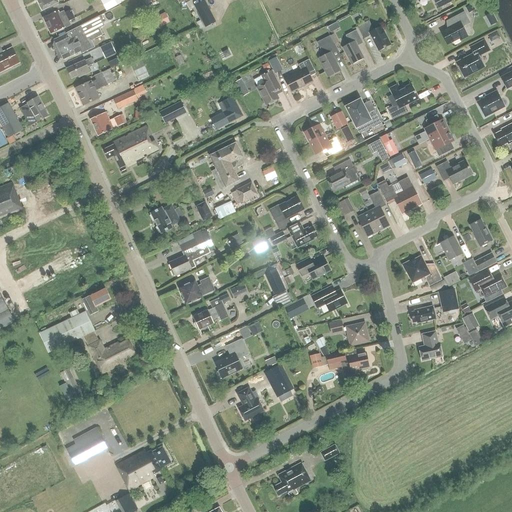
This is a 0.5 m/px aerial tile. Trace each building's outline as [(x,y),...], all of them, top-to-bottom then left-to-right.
[(56,0),(36,0),(42,11),(58,3),(56,0)] [(434,0),(438,8),(452,1),(450,0),(434,0)] [(203,2),(194,6),(200,17),(209,12),(203,2)] [(472,4),(465,8),(468,14),(475,10),(472,4)] [(71,10),(65,13),(68,20),(69,21),(75,19),(71,10)] [(356,11),(350,14),(353,19),(358,16),(356,11)] [(50,34),(61,29),(65,27),(63,23),(68,20),(65,13),(60,15),(58,12),(54,14),(54,13),(43,18),(50,34)] [(455,26),(441,33),(447,46),(460,39),(461,41),(468,37),(463,27),(470,24),(464,13),(452,19),(455,26)] [(55,40),(54,40),(63,60),(80,52),(81,54),(95,48),(92,41),(103,35),(100,29),(104,26),(99,17),(66,33),(67,34),(55,40)] [(379,52),(391,45),(381,27),(374,31),(369,21),(357,27),(364,40),(371,36),(379,52)] [(346,36),(350,44),(343,48),(352,65),(364,59),(357,47),(363,44),(357,31),(346,36)] [(340,56),(330,36),(317,43),(324,57),(319,59),(328,77),(340,71),(334,59),(340,56)] [(176,48),(172,40),(167,43),(171,51),(176,48)] [(473,54),(456,63),(464,78),(484,68),(478,57),(490,51),(484,41),(470,48),(473,54)] [(110,43),(100,48),(105,59),(115,54),(110,43)] [(0,53),(0,72),(17,64),(10,49),(0,53)] [(228,50),(222,53),(225,58),(230,56),(228,50)] [(283,70),(276,57),(268,61),(275,74),(283,70)] [(87,67),(94,64),(91,58),(85,61),(67,69),(71,79),(78,76),(79,78),(90,72),(87,67)] [(284,80),(291,93),(313,82),(310,77),(316,74),(309,60),(299,65),(302,71),(284,80)] [(94,76),(96,80),(91,83),(91,82),(76,89),(83,105),(99,98),(95,91),(108,85),(107,85),(115,81),(109,69),(94,76)] [(511,70),(500,77),(506,90),(511,86),(511,70)] [(257,88),(266,105),(278,99),(273,90),(280,87),(272,71),(261,77),(265,84),(257,88)] [(246,88),(242,81),(235,84),(239,91),(246,88)] [(418,99),(411,86),(400,91),(398,86),(390,90),(398,105),(388,110),(393,120),(408,112),(405,106),(418,99)] [(133,91),(113,100),(118,109),(138,100),(133,91)] [(497,92),(488,96),(489,97),(477,103),(485,117),(505,107),(497,92)] [(28,104),(20,109),(30,126),(38,122),(48,116),(38,97),(27,103),(28,104)] [(233,97),(224,102),(228,110),(223,113),(229,124),(243,117),(233,97)] [(369,121),(373,128),(381,124),(374,110),(367,114),(360,101),(346,108),(356,127),(369,121)] [(187,113),(181,102),(165,110),(170,121),(187,113)] [(23,130),(8,104),(0,108),(0,123),(11,143),(23,136),(21,131),(23,130)] [(337,130),(348,125),(341,112),(331,118),(337,130)] [(109,131),(113,129),(113,128),(124,124),(120,116),(110,121),(106,113),(101,115),(90,120),(98,136),(109,131)] [(437,115),(426,121),(429,127),(424,129),(430,140),(448,131),(443,120),(440,121),(437,115)] [(511,124),(505,128),(506,129),(494,135),(500,147),(507,143),(508,145),(511,142),(511,124)] [(304,133),(309,144),(325,136),(320,125),(304,133)] [(108,159),(113,156),(119,169),(127,165),(127,166),(159,151),(154,141),(151,143),(148,137),(151,135),(147,126),(113,143),(114,145),(103,150),(108,159)] [(453,141),(448,131),(430,140),(439,157),(454,149),(451,143),(453,141)] [(354,139),(351,133),(344,137),(348,143),(354,139)] [(392,133),(384,137),(393,155),(401,151),(392,133)] [(336,138),(328,142),(325,136),(309,144),(315,155),(326,150),(329,156),(342,150),(336,138)] [(368,146),(372,154),(377,152),(379,157),(386,153),(384,148),(380,140),(368,146)] [(233,168),(235,167),(234,166),(235,164),(236,163),(235,161),(243,157),(236,143),(211,156),(211,155),(209,156),(225,188),(227,187),(226,187),(239,181),(233,168)] [(396,169),(407,164),(402,154),(391,159),(391,160),(388,161),(391,169),(395,167),(396,169)] [(418,158),(411,162),(415,169),(421,166),(418,158)] [(345,189),(358,182),(356,183),(352,175),(357,173),(354,167),(353,167),(350,160),(334,168),(334,169),(337,167),(340,173),(327,180),(333,192),(344,186),(345,188),(344,188),(345,189)] [(472,174),(466,161),(451,169),(447,162),(436,167),(443,180),(449,177),(452,184),(472,174)] [(387,163),(380,166),(383,173),(390,170),(387,163)] [(277,166),(264,171),(267,178),(280,172),(277,166)] [(419,175),(424,185),(437,178),(431,169),(419,175)] [(402,192),(412,209),(421,204),(408,177),(398,182),(402,192)] [(385,181),(378,185),(388,205),(395,202),(401,214),(412,209),(402,192),(396,195),(391,186),(388,187),(385,181)] [(0,219),(22,210),(13,186),(12,183),(4,186),(0,187),(0,219)] [(257,195),(251,184),(237,191),(242,202),(257,195)] [(208,189),(203,192),(206,198),(212,196),(208,189)] [(376,209),(368,213),(378,232),(389,226),(380,209),(386,206),(378,192),(369,196),(376,209)] [(297,197),(279,206),(283,214),(274,219),(279,230),(290,224),(287,219),(304,210),(297,197)] [(341,203),(346,214),(354,211),(348,199),(341,203)] [(219,220),(236,212),(231,201),(214,209),(219,220)] [(196,207),(203,221),(212,217),(205,202),(196,207)] [(162,233),(172,228),(171,226),(180,222),(179,219),(183,216),(179,208),(174,211),(171,205),(162,210),(162,208),(151,213),(150,214),(161,234),(162,233)] [(378,232),(368,213),(357,218),(367,237),(378,232)] [(492,241),(485,227),(484,227),(481,220),(470,226),(474,233),(473,233),(480,247),(492,241)] [(309,229),(308,228),(303,231),(299,224),(288,229),(291,237),(286,239),(282,232),(270,239),(274,246),(286,239),(286,240),(291,237),(297,248),(314,240),(314,238),(317,236),(313,227),(309,229)] [(175,277),(196,267),(193,261),(210,253),(209,251),(214,249),(205,229),(193,235),(195,239),(180,246),(184,256),(169,263),(172,270),(171,271),(173,276),(174,275),(175,277)] [(468,233),(462,237),(465,243),(472,239),(468,233)] [(251,243),(257,254),(269,249),(263,237),(251,243)] [(437,246),(440,245),(443,252),(445,251),(450,260),(461,254),(453,238),(454,238),(454,237),(437,246)] [(491,254),(475,262),(480,271),(496,263),(491,254)] [(433,265),(434,266),(427,270),(421,257),(409,263),(409,261),(402,265),(405,272),(407,271),(412,283),(424,277),(429,287),(442,280),(434,265),(433,265)] [(296,265),(302,277),(309,273),(313,280),(330,271),(324,259),(312,264),(309,259),(296,265)] [(465,269),(469,276),(479,272),(472,259),(466,262),(468,267),(465,269)] [(284,271),(287,277),(294,274),(291,268),(284,271)] [(274,296),(277,294),(285,290),(275,269),(264,274),(265,275),(274,296)] [(474,290),(480,287),(487,301),(479,305),(479,306),(502,294),(501,294),(499,290),(506,287),(499,274),(491,278),(488,270),(469,280),(474,290)] [(255,279),(265,275),(264,274),(263,271),(254,275),(255,279)] [(455,273),(444,278),(448,286),(459,281),(455,273)] [(198,286),(195,281),(190,283),(191,284),(180,289),(179,290),(185,303),(186,303),(195,300),(201,297),(201,296),(206,294),(206,295),(215,290),(209,278),(200,282),(201,285),(198,286)] [(245,282),(233,288),(238,297),(250,290),(245,282)] [(317,308),(325,304),(329,312),(347,303),(341,291),(335,294),(332,286),(311,297),(317,308)] [(110,300),(105,289),(90,297),(90,296),(82,300),(90,316),(98,312),(95,307),(110,300)] [(440,293),(444,312),(458,309),(454,290),(440,293)] [(0,327),(13,320),(0,295),(0,327)] [(210,303),(213,309),(208,311),(208,310),(200,313),(201,314),(193,318),(198,329),(207,326),(207,327),(214,324),(212,320),(219,317),(221,321),(228,318),(222,304),(230,300),(227,295),(210,303)] [(504,298),(495,303),(484,308),(490,320),(498,316),(504,328),(511,324),(509,319),(511,317),(511,302),(507,305),(504,298)] [(308,310),(303,299),(284,308),(290,320),(308,310)] [(466,303),(460,307),(464,314),(470,310),(466,303)] [(413,323),(417,322),(417,323),(436,319),(433,307),(414,311),(415,312),(411,313),(413,323)] [(83,337),(94,331),(95,331),(86,312),(39,334),(48,353),(83,337)] [(479,326),(472,313),(462,318),(468,332),(479,326)] [(263,331),(258,322),(248,327),(253,336),(263,331)] [(329,324),(332,334),(343,332),(341,322),(329,324)] [(347,328),(351,345),(368,341),(364,324),(347,328)] [(467,334),(463,326),(456,330),(460,338),(467,334)] [(104,350),(100,341),(99,341),(94,331),(83,337),(101,374),(113,368),(111,364),(124,358),(125,360),(134,355),(127,341),(119,345),(118,343),(104,350)] [(438,343),(435,332),(422,335),(424,347),(419,348),(422,361),(442,357),(439,343),(438,343)] [(323,338),(315,342),(319,350),(320,349),(325,347),(326,346),(323,338)] [(220,380),(242,370),(237,359),(248,354),(242,340),(226,347),(226,348),(228,347),(232,355),(215,363),(219,372),(217,372),(220,380)] [(340,362),(345,361),(343,353),(321,358),(323,366),(328,365),(328,368),(338,366),(338,368),(341,368),(340,362)] [(348,357),(349,362),(341,364),(343,373),(345,376),(349,377),(353,376),(356,373),(357,370),(369,367),(366,353),(348,357)] [(309,356),(312,369),(323,366),(320,354),(309,356)] [(263,373),(276,399),(278,398),(290,391),(277,366),(263,373)] [(69,369),(60,373),(65,383),(66,383),(67,383),(75,398),(73,399),(75,402),(83,398),(69,369)] [(67,401),(73,398),(66,383),(59,387),(67,401)] [(242,403),(243,402),(245,405),(238,409),(245,422),(264,412),(257,399),(255,400),(249,388),(237,395),(242,403)] [(75,466),(107,449),(98,432),(66,450),(75,466)] [(320,452),(325,462),(340,454),(335,444),(320,452)] [(129,491),(155,477),(154,474),(162,470),(161,468),(171,463),(162,447),(152,453),(151,451),(147,453),(145,451),(116,466),(129,491)] [(287,494),(311,481),(301,464),(278,476),(282,483),(274,487),(278,496),(286,492),(287,494)] [(121,511),(134,511),(137,511),(128,495),(115,502),(121,511)]
